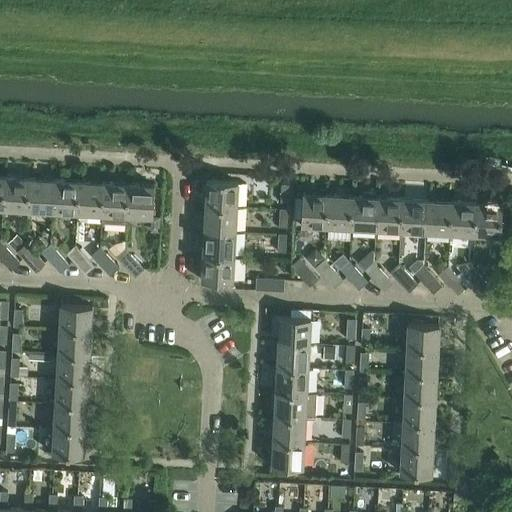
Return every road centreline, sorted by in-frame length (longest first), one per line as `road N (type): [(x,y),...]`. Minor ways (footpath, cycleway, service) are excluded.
road 1 (residential): [(511,304),(176,289)]
road 2 (residential): [(182,162),(511,179)]
road 3 (residential): [(206,511),(212,377),(176,319),(176,289)]
road 4 (residential): [(0,152),(182,162)]
road 5 (residential): [(176,289),(0,281)]
road 6 (residential): [(176,289),(182,162)]
